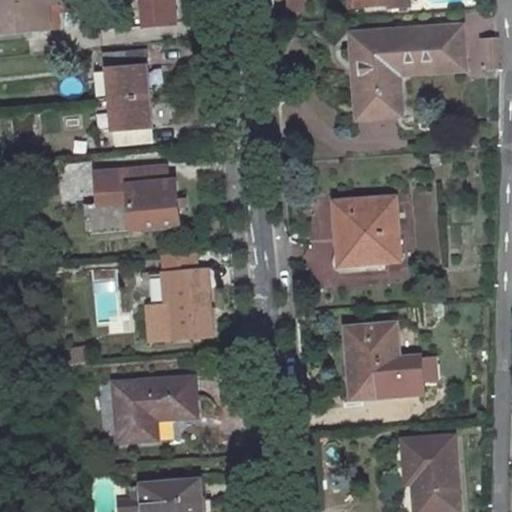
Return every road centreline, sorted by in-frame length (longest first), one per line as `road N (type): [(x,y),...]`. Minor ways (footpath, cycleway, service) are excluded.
road 1 (residential): [(282,511),(240,0)]
road 2 (residential): [(500,511),(507,74),(498,0)]
